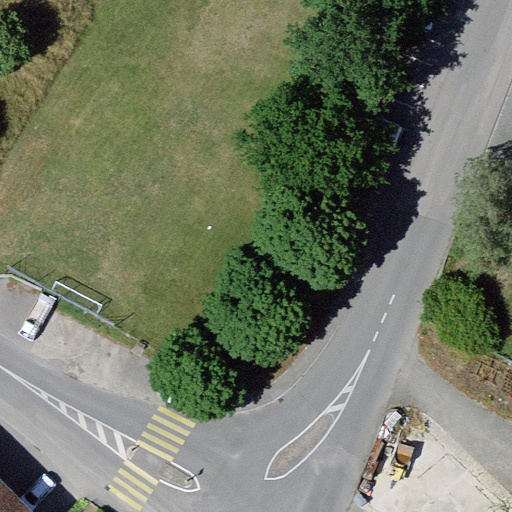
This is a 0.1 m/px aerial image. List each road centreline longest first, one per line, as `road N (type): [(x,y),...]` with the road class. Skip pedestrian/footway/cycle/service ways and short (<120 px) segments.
road 1 (tertiary): [(505,37),(369,356),(315,439),(243,505)]
road 2 (tertiary): [(243,505),(0,373)]
